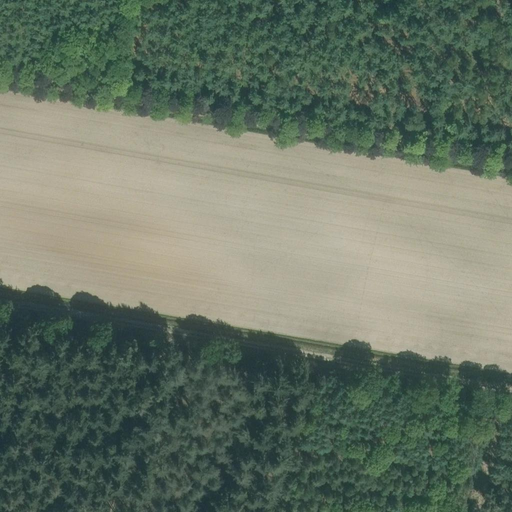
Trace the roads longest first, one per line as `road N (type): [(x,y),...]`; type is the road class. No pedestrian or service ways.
road 1 (track): [(511,165),(0,75)]
road 2 (track): [(0,299),(511,386)]
